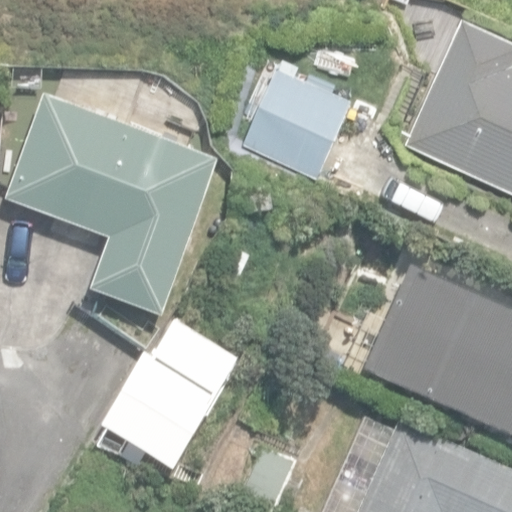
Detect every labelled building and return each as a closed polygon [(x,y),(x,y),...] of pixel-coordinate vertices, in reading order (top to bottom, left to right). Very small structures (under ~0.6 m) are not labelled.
[(511,40),(464,19),(407,146),(511,192),(511,40)] [(246,140),(321,176),(356,102),(281,66),(246,140)] [(96,285),(168,311),(224,154),(51,92),(13,198),(114,234),(96,285)] [(346,135),(381,154),(395,132),(358,112),(346,135)] [(232,284),(261,228),(229,211),(200,268),(232,284)] [(370,368),(495,422),(511,382),(511,304),(415,263),(370,368)] [(179,309),(105,424),(172,467),(246,352),(179,309)] [(310,360),(333,370),(349,333),(326,323),(310,360)] [(511,511),(511,467),(404,418),(360,511),(511,511)] [(241,504),(258,511),(277,511),(301,461),(267,446),(241,504)]
